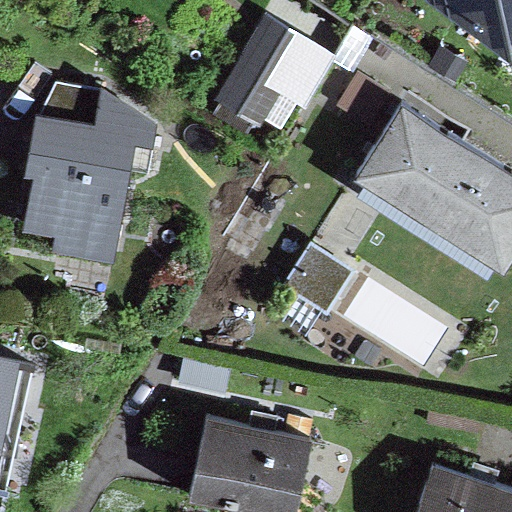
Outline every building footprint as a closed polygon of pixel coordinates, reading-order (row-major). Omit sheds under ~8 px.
[(511,0),(446,0),(511,43),(511,0)] [(315,36),(267,8),(216,93),(264,121),(315,36)] [(440,42),(428,60),(457,79),(469,61),(440,42)] [(359,67),(338,101),(382,129),(403,94),(359,67)] [(39,108),(34,107),(24,165),(35,167),(24,227),(57,233),(54,253),(108,263),(131,135),(150,139),(154,116),(99,83),(98,90),(93,118),(39,108)] [(56,83),(39,108),(93,118),(98,90),(56,83)] [(511,163),(403,94),(382,129),(356,168),(506,263),(511,253),(511,163)] [(310,237),(285,278),(328,306),(354,265),(310,237)] [(0,432),(19,349),(0,344),(0,432)] [(183,355),(178,378),(227,388),(232,364),(183,355)] [(294,511),(312,434),(206,410),(189,491),(284,511),(294,511)] [(511,511),(511,483),(434,458),(416,511),(511,511)]
